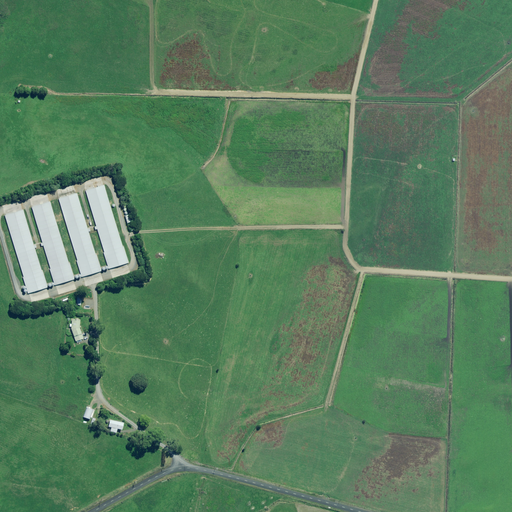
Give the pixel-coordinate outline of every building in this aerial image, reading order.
[(112,272),(131,266),(106,187),(87,192),(112,272)] [(60,202),(84,280),(104,274),(80,196),(60,202)] [(33,209),(56,286),(75,281),(52,204),(33,209)] [(8,218),(33,296),(50,291),(25,213),(8,218)] [(72,331),(71,332),(72,334),(75,341),(76,341),(77,342),(81,341),(81,340),(83,339),(79,329),(80,318),(76,318),(75,319),(72,319),(71,324),(70,324),(69,327),(71,327),(71,329),(72,331)] [(92,410),(87,408),(83,417),(89,419),(92,410)] [(122,423),(109,420),(108,427),(111,427),(110,432),(115,433),(116,429),(121,430),(122,423)]
